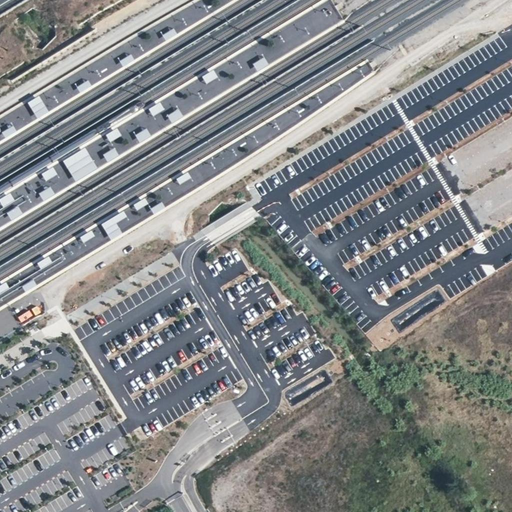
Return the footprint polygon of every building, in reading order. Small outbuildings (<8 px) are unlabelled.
[(39,97),(27,103),(36,119),(48,112),(39,97)] [(177,111),(168,116),(171,122),(180,117),(177,111)] [(110,142),(121,136),(116,129),(106,135),(110,142)] [(138,142),(150,137),(146,130),(135,135),(138,142)] [(101,155),(93,156),(94,163),(119,159),(117,146),(120,146),(118,139),(109,140),(109,141),(99,142),(101,155)] [(42,199),(97,171),(86,149),(40,171),(49,189),(39,193),(42,199)] [(4,207),(15,201),(11,193),(0,199),(4,207)] [(144,200),(100,223),(108,240),(164,211),(161,204),(149,210),(144,200)]
